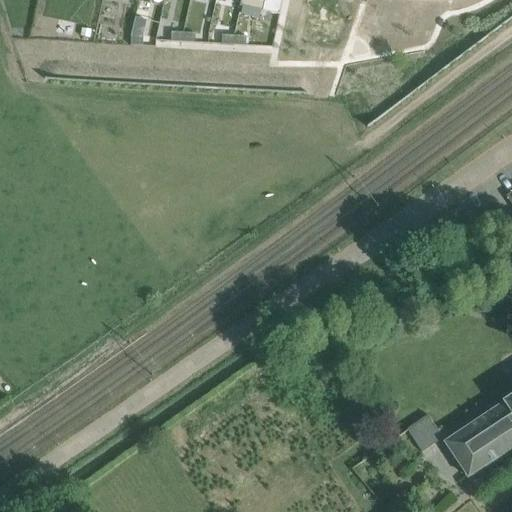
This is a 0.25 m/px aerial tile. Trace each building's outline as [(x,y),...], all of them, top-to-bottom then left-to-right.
[(242,0),(241,7),(279,15),(282,0),(242,0)] [(171,33),(171,43),(185,43),(185,34),(171,33)] [(185,34),(185,43),(194,44),(195,34),(185,34)] [(131,36),(131,46),(143,46),(143,37),(131,36)] [(222,36),(222,45),(234,46),(235,36),(222,36)] [(235,36),(234,46),(245,47),(246,37),(235,36)] [(511,398),(503,404),(504,405),(511,417),(511,398)] [(511,449),(511,417),(504,405),(445,444),(468,479),(511,449)] [(406,432),(421,453),(442,439),(427,418),(406,432)]
